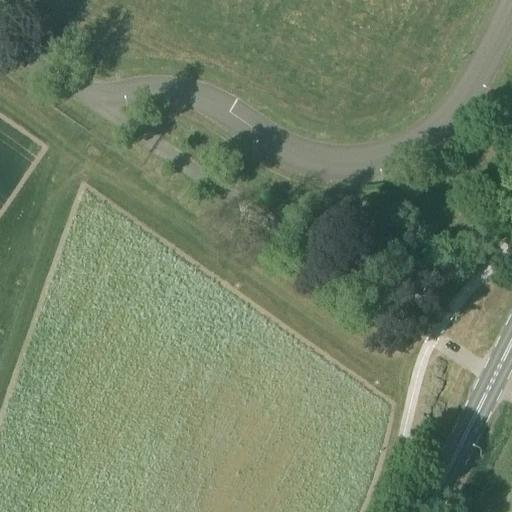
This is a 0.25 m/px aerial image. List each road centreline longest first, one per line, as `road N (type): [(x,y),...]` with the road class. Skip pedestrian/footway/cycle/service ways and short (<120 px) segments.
road 1 (unclassified): [(511,8),(456,108),(421,140),(386,157),(321,160),(185,92),(133,91),(99,105)]
road 2 (unclassified): [(487,383),(99,105)]
road 3 (primary): [(423,511),(487,383)]
